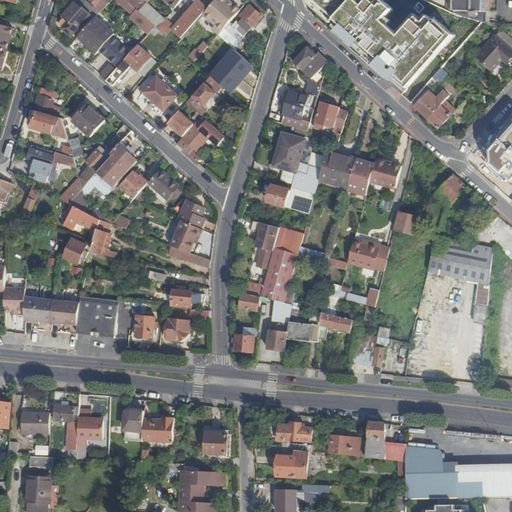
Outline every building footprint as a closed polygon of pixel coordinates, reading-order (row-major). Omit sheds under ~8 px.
[(96,20),(101,14),(95,9),(84,0),(81,0),(66,18),(67,19),(62,24),(66,28),(65,30),(74,38),(93,17),(96,20)] [(114,0),(91,0),(90,2),(97,8),(95,9),(101,14),(114,0)] [(131,4),(126,0),(115,0),(126,10),(131,4)] [(166,0),(177,9),(185,0),(166,0)] [(182,40),(198,23),(199,24),(204,18),(203,17),(210,9),(211,10),(219,0),(213,0),(209,5),(210,6),(208,8),(200,1),(175,29),(173,32),(182,40)] [(219,0),(211,10),(205,16),(217,26),(214,30),(220,36),(242,11),(229,0),(219,0)] [(302,0),(304,3),(307,9),(317,18),(403,93),(408,88),(455,35),(434,17),(431,20),(423,14),(419,18),(411,11),(393,30),(387,24),(391,20),(387,16),(394,9),(383,0),(302,0)] [(456,0),(456,14),(460,16),(461,17),(484,25),(488,25),(488,14),(490,14),(490,0),(456,0)] [(138,11),(131,4),(126,10),(134,16),(138,11)] [(146,6),(140,12),(157,27),(157,28),(159,29),(166,21),(147,4),(146,6)] [(264,18),(252,7),(242,18),(246,21),(241,27),(249,34),(254,28),(255,28),(264,18)] [(140,12),(138,11),(134,16),(132,18),(150,34),(157,27),(140,12)] [(207,22),(204,18),(199,24),(183,41),(178,47),(182,51),(184,49),(193,56),(191,59),(196,63),(200,60),(210,48),(202,40),(200,42),(195,48),(189,43),(194,37),(207,22)] [(115,37),(96,20),(80,39),(99,55),(102,51),(112,40),(115,37)] [(171,25),(166,21),(159,29),(161,31),(164,33),(171,25)] [(14,30),(0,25),(0,74),(1,75),(14,30)] [(173,32),(175,29),(171,25),(164,33),(169,38),(175,44),(178,47),(183,41),(182,40),(173,32)] [(159,29),(157,28),(152,33),(156,37),(161,31),(159,29)] [(511,41),(502,32),(497,38),(511,52),(511,41)] [(162,48),(170,45),(167,37),(159,40),(162,48)] [(200,42),(194,37),(189,43),(195,48),(200,42)] [(223,39),(220,37),(215,42),(218,45),(223,39)] [(511,60),(511,52),(497,38),(479,58),(494,72),(504,61),(508,65),(511,60)] [(80,39),(78,41),(97,58),(99,55),(80,39)] [(118,46),(112,40),(102,51),(118,66),(130,52),(124,47),(121,50),(117,46),(118,46)] [(117,72),(107,83),(114,88),(132,68),(140,74),(153,59),(140,47),(117,72)] [(217,50),(216,49),(213,52),(215,54),(210,59),(224,71),(234,59),(221,47),(217,50)] [(301,70),(313,82),(329,65),(319,56),(317,58),(309,51),(296,66),(301,70)] [(145,78),(158,63),(153,59),(140,74),(145,78)] [(110,67),(101,77),(107,83),(117,72),(110,67)] [(212,78),(216,80),(219,77),(209,68),(206,72),(212,78)] [(217,95),(224,88),(216,80),(212,78),(189,104),(204,118),(221,99),(217,95)] [(178,98),(158,80),(145,95),(165,113),(178,98)] [(312,92),(310,98),(291,93),(284,117),(286,118),(283,126),(300,131),(310,134),(322,90),(317,84),(314,93),(312,92)] [(43,91),(42,96),(54,101),(57,101),(58,96),(43,91)] [(50,116),(52,108),(54,101),(42,96),(37,112),(50,116)] [(433,124),(441,131),(457,112),(446,103),(442,107),(429,96),(417,109),(430,122),(428,124),(430,127),(433,124)] [(468,117),(480,104),(474,98),(462,112),(468,117)] [(67,116),(75,107),(71,104),(63,112),(67,116)] [(92,139),(107,122),(89,106),(74,123),(92,139)] [(341,112),(341,110),(331,107),(330,110),(322,108),(321,112),(317,124),(318,124),(317,128),(325,130),(323,137),(333,140),(336,128),(341,112)] [(56,117),(62,110),(52,108),(50,116),(56,117)] [(69,139),(63,120),(56,117),(50,116),(37,112),(33,129),(69,139)] [(350,115),(342,112),(341,112),(336,128),(337,128),(340,129),(335,145),(339,147),(350,115)] [(185,138),(195,127),(181,114),(170,125),(185,138)] [(205,120),(203,118),(195,127),(185,138),(178,146),(188,155),(194,149),(197,152),(216,130),(209,123),(204,128),(201,124),(205,120)] [(486,164),(505,181),(511,181),(511,119),(486,149),(486,164)] [(310,134),(300,131),(299,136),(308,139),(310,134)] [(275,168),(298,174),(307,142),(284,135),(275,168)] [(72,150),(82,147),(80,139),(70,142),(72,150)] [(113,191),(139,163),(120,146),(112,155),(115,157),(100,173),(113,185),(110,188),(113,191)] [(60,163),(78,168),(75,159),(34,147),(30,159),(43,163),(39,179),(49,182),(52,172),(57,173),(60,163)] [(85,156),(82,147),(72,150),(75,159),(85,156)] [(84,191),(100,173),(115,157),(112,155),(110,156),(101,148),(88,164),(92,167),(81,180),(84,191)] [(321,181),(332,184),(340,157),(329,155),(324,173),(321,181)] [(341,157),(340,156),(340,157),(332,184),(351,189),(358,162),(341,158),(341,157)] [(379,161),(377,166),(372,184),(397,191),(403,168),(379,161)] [(358,162),(351,189),(368,194),(368,196),(369,196),(372,184),(377,166),(376,166),(376,167),(358,162)] [(170,178),(162,171),(150,184),(169,202),(180,190),(168,180),(170,178)] [(296,183),(295,187),(293,193),(288,210),(311,217),(321,181),(324,173),(318,171),(315,180),(309,179),(298,176),(296,183)] [(136,173),(133,176),(140,181),(142,179),(136,173)] [(129,193),(136,200),(143,192),(150,184),(143,178),(142,179),(140,181),(133,176),(123,188),(129,193)] [(469,190),(455,179),(437,199),(450,211),(469,190)] [(0,197),(7,200),(10,194),(11,194),(14,187),(0,180),(0,197)] [(62,201),(71,206),(79,196),(84,191),(81,180),(62,201)] [(37,202),(42,191),(35,188),(31,200),(30,200),(22,219),(30,222),(38,203),(37,202)] [(270,205),(288,210),(293,193),(275,188),(270,205)] [(406,198),(414,200),(417,191),(408,188),(406,198)] [(136,200),(143,203),(148,197),(143,192),(136,200)] [(132,205),(136,200),(129,193),(125,198),(132,205)] [(71,206),(76,208),(91,217),(85,196),(83,199),(79,196),(71,206)] [(414,200),(406,198),(404,205),(412,207),(414,200)] [(187,202),(179,220),(184,222),(201,230),(206,221),(201,218),(205,209),(187,202)] [(79,225),(98,232),(101,221),(95,218),(91,217),(76,208),(65,227),(75,232),(79,225)] [(487,232),(500,218),(492,211),(479,224),(487,232)] [(101,221),(102,222),(104,217),(97,213),(95,218),(101,221)] [(416,238),(422,220),(402,215),(397,232),(416,238)] [(131,221),(121,217),(113,226),(127,231),(131,221)] [(108,234),(111,225),(102,222),(98,232),(93,254),(117,260),(118,254),(109,252),(113,236),(108,234)] [(201,230),(184,222),(172,248),(173,248),(191,254),(201,230)] [(266,236),(277,239),(278,239),(280,232),(267,228),(266,236)] [(274,319),(292,323),(292,319),(294,307),(286,305),(290,293),(300,259),(301,253),(305,240),(282,233),(277,251),(276,251),(263,299),(277,303),(278,303),(274,319)] [(275,246),(277,239),(266,236),(264,243),(266,243),(275,246)] [(429,273),(445,276),(454,242),(438,239),(429,273)] [(82,261),(85,263),(90,254),(86,252),(88,248),(74,241),(69,251),(64,249),(60,256),(80,266),(82,261)] [(268,270),(275,246),(266,243),(259,268),(268,270)] [(356,243),(350,264),(376,271),(382,247),(371,244),(370,247),(364,245),(356,243)] [(198,257),(191,254),(173,248),(170,255),(196,264),(198,257)] [(301,253),(300,259),(311,262),(312,256),(301,253)] [(312,256),(311,262),(329,267),(331,261),(312,256)] [(210,269),(211,262),(198,257),(196,264),(196,265),(210,269)] [(339,269),(340,264),(331,261),(329,267),(339,269)] [(348,272),(350,266),(340,264),(339,269),(348,272)] [(149,281),(165,283),(166,276),(151,273),(149,281)] [(260,294),(262,284),(250,281),(247,290),(260,294)] [(479,284),(475,319),(487,320),(491,286),(479,284)] [(328,285),(325,307),(338,310),(340,301),(342,293),(344,288),(328,285)] [(7,289),(7,296),(7,315),(27,315),(27,301),(27,299),(27,290),(7,289)] [(179,292),(174,291),(173,307),(191,310),(191,305),(203,306),(205,296),(193,295),(193,294),(185,293),(186,290),(179,289),(179,292)] [(377,310),(381,292),(373,290),(370,301),(368,308),(377,310)] [(286,305),(294,307),(297,296),(290,293),(286,305)] [(368,308),(370,301),(342,293),(340,301),(368,308)] [(255,308),(262,309),(263,300),(250,296),(246,296),(242,311),(255,313),(255,308)] [(120,302),(82,298),(81,305),(78,329),(78,335),(92,337),(93,334),(101,334),(100,337),(115,339),(120,302)] [(59,327),(60,326),(60,325),(64,326),(64,325),(71,326),(71,328),(78,329),(81,305),(66,304),(66,303),(55,302),(27,299),(27,301),(27,315),(27,324),(34,325),(34,323),(39,323),(45,324),(45,325),(59,327)] [(325,307),(324,315),(336,317),(338,310),(325,307)] [(210,320),(210,311),(194,310),(194,319),(210,320)] [(312,327),(322,329),(324,315),(314,313),(312,327)] [(322,329),(322,330),(334,332),(335,330),(335,326),(342,328),(341,331),(352,334),(355,322),(344,320),(344,319),(336,317),(324,315),(322,329)] [(154,339),(156,319),(139,317),(137,338),(154,339)] [(291,325),(289,341),(320,345),(322,330),(322,329),(312,327),(299,325),(299,320),(292,319),(292,323),(291,325)] [(189,335),(190,322),(169,320),(167,341),(180,342),(189,335)] [(357,323),(351,366),(375,369),(378,350),(385,351),(386,347),(374,344),(375,338),(371,337),(373,327),(357,323)] [(269,351),(288,353),(289,341),(291,325),(283,324),(281,334),(272,332),(269,351)] [(247,330),(246,338),(257,338),(260,338),(260,331),(247,330)] [(257,338),(246,338),(239,337),(238,354),(255,356),(257,338)] [(374,344),(386,347),(387,341),(375,338),(374,344)] [(378,350),(375,369),(384,370),(386,351),(385,351),(378,350)] [(0,427),(10,429),(12,405),(0,404),(0,427)] [(56,415),(80,418),(80,409),(57,406),(56,415)] [(145,425),(146,413),(133,412),(129,414),(128,423),(145,425)] [(53,416),(24,413),(23,435),(51,437),(53,416)] [(79,419),(54,416),(54,421),(74,424),(74,426),(69,425),(67,450),(70,451),(69,460),(76,460),(79,419)] [(145,426),(127,424),(126,441),(144,442),(145,426)] [(387,426),(371,424),(368,459),(387,461),(387,447),(387,426)] [(292,442),(313,444),(314,430),(304,429),(304,425),(294,425),(294,428),(281,427),(280,443),(292,444),(292,442)] [(146,441),(174,444),(175,428),(154,426),(147,426),(146,441)] [(228,435),(207,434),(206,454),(227,456),(228,435)] [(333,438),(331,456),(361,458),(363,442),(365,442),(365,441),(333,438)] [(19,443),(11,443),(9,456),(18,457),(19,443)] [(36,455),(49,455),(49,446),(36,446),(36,455)] [(387,447),(387,461),(400,462),(409,463),(410,449),(387,447)] [(409,463),(437,463),(437,452),(410,449),(409,463)] [(310,452),(292,451),(291,457),(279,456),(278,476),(308,478),(310,452)] [(148,464),(154,464),(154,458),(149,458),(149,452),(143,452),(142,463),(148,464)] [(50,459),(31,458),(31,467),(53,469),(54,459),(50,459)] [(407,477),(409,463),(400,462),(400,477),(407,477)] [(139,463),(138,471),(147,472),(148,464),(142,463),(139,463)] [(407,489),(407,499),(456,499),(457,469),(441,469),(441,463),(437,463),(409,463),(407,477),(408,487),(407,487),(407,489)] [(511,466),(481,468),(482,498),(511,497),(511,466)] [(481,468),(457,469),(456,499),(482,498),(481,468)] [(182,471),(181,490),(185,490),(184,502),(181,502),(180,511),(217,511),(218,504),(204,503),(202,499),(202,498),(202,495),(202,491),(204,487),(219,487),(220,473),(182,471)] [(53,480),(30,479),(28,502),(30,502),(29,511),(48,511),(49,504),(51,504),(53,480)] [(330,495),(330,486),(305,485),(306,492),(278,491),(278,511),(285,511),(297,511),(297,502),(318,502),(319,494),(330,495)]
